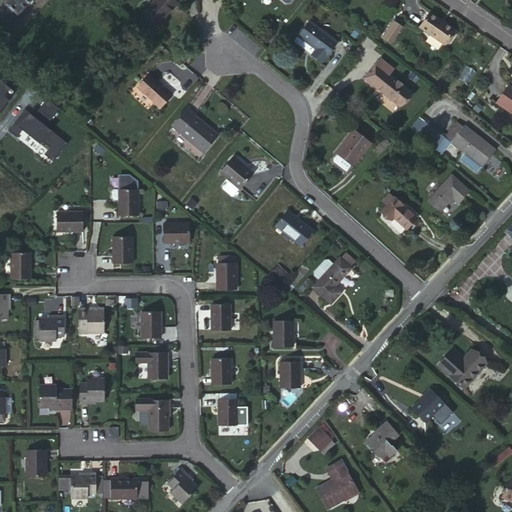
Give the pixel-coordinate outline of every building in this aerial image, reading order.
[(10,0),(7,4),(7,5),(0,12),(0,16),(7,23),(16,14),(17,14),(29,0),(10,0)] [(173,0),(154,0),(143,13),(157,25),(177,3),(173,0)] [(456,32),(431,15),(421,29),(446,47),(456,32)] [(394,44),(404,25),(392,19),(382,39),(394,44)] [(310,21),(299,37),(316,50),(312,55),(322,63),(337,42),(310,21)] [(316,50),(299,37),(295,42),(312,55),(316,50)] [(380,59),(365,78),(400,106),(411,92),(389,75),(393,69),(380,59)] [(172,96),(148,75),(138,87),(160,108),(172,96)] [(511,88),(507,85),(495,101),(511,112),(511,88)] [(195,114),(187,108),(172,126),(203,153),(218,136),(194,116),(195,114)] [(416,133),(442,155),(451,142),(462,128),(456,123),(446,136),(444,138),(438,133),(439,130),(426,120),(416,133)] [(462,128),(451,142),(470,157),(482,166),(494,150),(464,126),(462,128)] [(353,130),(336,152),(353,166),(370,143),(353,130)] [(106,150),(97,143),(92,148),(101,155),(106,150)] [(353,166),(336,152),(331,158),(331,162),(345,172),(348,172),(353,166)] [(253,173),(233,156),(220,173),(239,189),(253,173)] [(482,166),(470,157),(466,163),(475,170),(478,170),(482,166)] [(440,212),(449,203),(447,201),(451,197),(453,199),(458,203),(469,191),(452,175),(428,201),(440,212)] [(121,189),(119,189),(119,199),(119,215),(138,215),(138,189),(136,189),(121,189)] [(387,206),(394,199),(389,194),(382,202),(387,206)] [(394,198),(394,199),(387,206),(382,211),(391,220),(393,217),(406,229),(416,218),(394,198)] [(83,212),(56,212),(56,231),(83,231),(83,212)] [(312,231),(288,212),(276,226),(300,245),(312,231)] [(189,223),(163,224),(164,242),(189,241),(189,223)] [(132,236),(112,237),(112,263),(132,263),(132,236)] [(30,253),(11,253),(11,279),(30,279),(30,253)] [(334,287),(351,269),(340,258),(313,288),(330,304),(340,293),(334,287)] [(236,263),(217,263),(218,290),(236,290),(236,263)] [(271,273),(283,282),(290,273),(278,264),(271,273)] [(7,304),(10,304),(10,294),(0,294),(0,318),(7,318),(8,309),(7,304)] [(230,304),(212,305),(212,330),(230,330),(230,304)] [(79,308),(79,329),(88,328),(87,333),(104,332),(104,311),(94,311),(89,311),(89,308),(79,308)] [(160,312),(141,312),(142,338),(160,337),(160,312)] [(54,318),(48,319),(39,319),(39,321),(39,338),(39,341),(56,340),(56,336),(63,336),(63,316),(54,316),(54,318)] [(292,320),(274,321),(274,347),(292,346),(292,320)] [(437,366),(464,389),(486,364),(471,351),(463,360),(451,350),(437,366)] [(167,352),(136,353),(136,362),(148,362),(148,379),(167,378),(167,352)] [(230,358),(212,359),(212,384),(230,384),(230,358)] [(299,362),(280,362),(281,388),(299,388),(299,362)] [(89,401),(95,401),(105,401),(104,378),(88,378),(88,383),(80,383),(80,403),(89,403),(89,401)] [(54,410),(72,410),(72,389),(56,389),(56,385),(39,386),(40,407),(48,407),(54,407),(54,410)] [(0,390),(0,412),(11,413),(11,397),(1,397),(0,391),(0,390)] [(431,390),(412,409),(425,423),(432,417),(439,425),(453,413),(431,390)] [(135,408),(139,408),(149,408),(149,423),(149,426),(167,426),(168,426),(167,400),(149,400),(149,399),(135,399),(135,408)] [(237,399),(219,399),(219,425),(237,425),(237,399)] [(351,404),(345,405),(346,410),(349,414),(355,413),(354,407),(351,404)] [(149,408),(139,408),(139,421),(143,424),(149,423),(149,408)] [(377,431),(365,441),(379,457),(391,446),(388,443),(398,435),(386,422),(376,430),(377,431)] [(321,425),(309,437),(312,440),(311,441),(320,450),(330,440),(328,437),(331,434),(321,425)] [(118,428),(109,428),(109,438),(118,438),(118,428)] [(45,450),(27,450),(27,476),(45,475),(45,450)] [(504,450),(486,465),(490,469),(507,454),(504,450)] [(340,462),(328,469),(334,480),(316,489),(326,508),(357,491),(347,473),(346,474),(340,462)] [(186,477),(188,475),(181,469),(168,483),(173,488),(170,492),(182,503),(197,488),(190,481),(186,477)] [(85,476),(80,476),(71,476),(71,497),(88,497),(88,493),(95,492),(95,473),(85,473),(85,476)] [(137,478),(111,479),(111,480),(110,497),(110,498),(146,498),(146,479),(137,479),(137,478)] [(511,482),(508,481),(501,500),(511,504),(511,482)]
